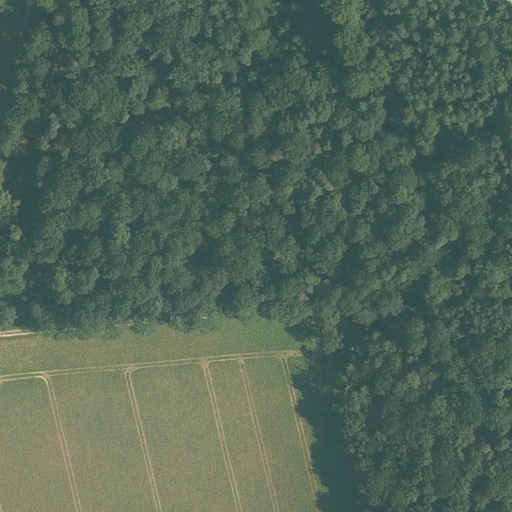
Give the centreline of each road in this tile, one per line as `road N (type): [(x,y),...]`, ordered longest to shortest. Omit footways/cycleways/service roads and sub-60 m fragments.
road 1 (track): [(379,511),(335,309),(498,295)]
road 2 (unclassified): [(28,0),(0,184)]
